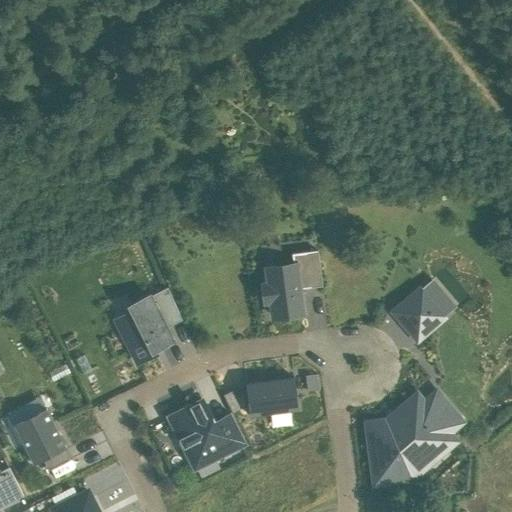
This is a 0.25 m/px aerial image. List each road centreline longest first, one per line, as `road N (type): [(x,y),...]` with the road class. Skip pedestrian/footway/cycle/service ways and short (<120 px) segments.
road 1 (residential): [(159,511),(106,405),(216,356),(324,340)]
road 2 (track): [(0,106),(162,0)]
road 3 (residential): [(336,394),(371,386),(380,361),(373,341),(324,340)]
